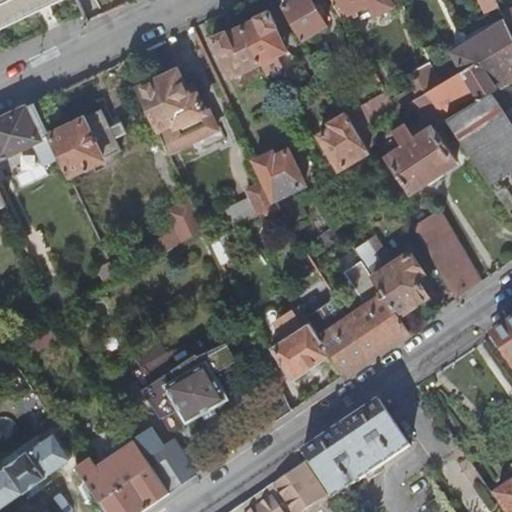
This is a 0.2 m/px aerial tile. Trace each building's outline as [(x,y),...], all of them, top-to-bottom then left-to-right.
[(0,0),(0,17),(37,0),(0,0)] [(294,0),(284,6),(304,40),(328,25),(312,0),(294,0)] [(332,0),(345,21),(357,15),(355,10),(371,3),(376,14),(393,5),(390,0),(332,0)] [(496,0),(481,0),(488,13),(500,7),(496,0)] [(511,10),(503,14),(506,20),(511,32),(511,10)] [(258,17),(259,19),(243,27),(260,64),(288,51),(277,27),(278,27),(270,11),(258,17)] [(458,61),(437,73),(443,84),(511,44),(511,32),(506,20),(453,51),(458,61)] [(222,54),(224,53),(235,76),(260,64),(243,27),(228,34),(227,32),(215,37),(222,54)] [(336,38),(349,61),(360,55),(347,32),(336,38)] [(448,118),(494,186),(511,173),(511,97),(503,84),(511,79),(511,44),(443,84),(430,91),(448,118)] [(437,73),(433,64),(416,72),(426,94),(430,91),(443,84),(437,73)] [(178,71),(140,89),(159,130),(171,154),(191,145),(192,147),(219,134),(210,114),(209,114),(208,111),(206,112),(194,87),(187,90),(178,71)] [(435,126),(448,118),(430,91),(426,94),(412,102),(423,118),(409,127),(407,124),(397,131),(406,144),(390,155),(413,191),(458,161),(435,126)] [(51,135),(36,103),(27,107),(0,120),(0,149),(4,158),(52,135),(51,135)] [(122,151),(103,110),(51,135),(52,135),(71,175),(88,167),(90,170),(107,162),(105,159),(122,151)] [(359,133),(349,115),(333,125),(335,128),(322,136),(342,168),(371,151),(369,149),(359,133)] [(359,133),(369,149),(381,142),(371,126),(359,133)] [(266,182),(274,199),(305,184),(289,150),(275,156),(273,152),(256,160),(266,182)] [(382,171),(386,177),(394,173),(390,166),(382,171)] [(95,202),(84,180),(75,184),(86,206),(95,202)] [(274,199),(266,182),(247,191),(251,198),(261,218),(279,209),(274,199)] [(248,224),(261,218),(251,198),(228,209),(238,229),(248,224)] [(179,230),(157,244),(163,254),(182,243),(206,228),(192,199),(170,212),(179,230)] [(416,226),(459,299),(483,283),(441,211),(416,226)] [(210,237),(206,228),(182,243),(188,251),(210,237)] [(238,257),(227,234),(212,241),(224,264),(238,257)] [(382,261),(369,241),(357,249),(364,260),(370,269),(382,261)] [(376,278),(399,315),(430,295),(418,277),(425,272),(413,254),(376,278)] [(376,278),(370,269),(364,260),(347,271),(369,305),(321,337),(332,354),(346,376),(411,332),(399,315),(376,278)] [(113,262),(103,267),(112,286),(122,279),(113,262)] [(112,286),(103,267),(85,276),(95,296),(112,286)] [(62,284),(47,291),(59,317),(73,308),(62,284)] [(311,322),(302,308),(276,324),(286,339),(275,346),(296,378),(332,354),(321,337),(311,322)] [(511,324),(493,337),(511,363),(511,324)] [(34,342),(40,351),(61,338),(55,329),(34,342)] [(208,358),(166,383),(189,421),(230,396),(208,358)] [(282,385),(264,393),(278,422),(294,411),(282,385)] [(381,402),(306,452),(311,460),(337,498),(410,448),(385,410),(386,408),(381,402)] [(156,425),(147,430),(159,449),(168,443),(156,425)] [(19,458),(38,485),(42,482),(50,477),(49,475),(73,459),(56,434),(31,451),(30,450),(19,458)] [(153,466),(171,494),(199,475),(174,439),(168,443),(159,449),(147,457),(153,466)] [(100,470),(92,458),(83,464),(78,467),(101,501),(102,501),(110,511),(144,511),(171,494),(153,466),(147,457),(138,442),(100,470)] [(38,485),(19,458),(7,466),(8,468),(0,473),(0,508),(0,509),(25,491),(26,493),(32,489),(38,485)] [(346,511),(337,498),(311,460),(234,511),(346,511)] [(38,485),(32,489),(36,494),(41,490),(38,485)] [(511,487),(502,494),(511,509),(511,487)]
